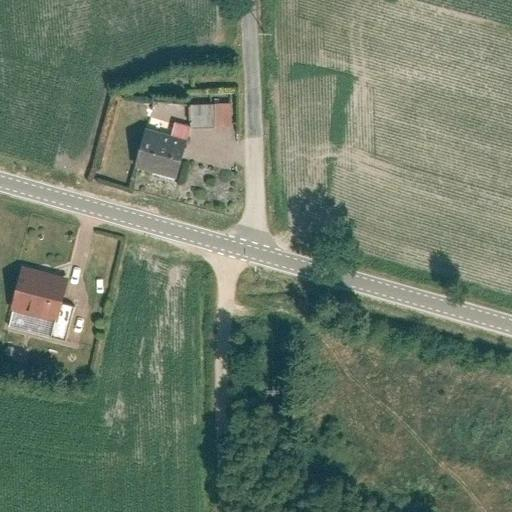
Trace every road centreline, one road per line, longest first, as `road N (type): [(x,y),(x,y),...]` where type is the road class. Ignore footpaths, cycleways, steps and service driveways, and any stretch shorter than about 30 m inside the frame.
road 1 (residential): [(236,250),(511,325)]
road 2 (track): [(236,250),(224,307),(226,511)]
road 3 (residential): [(236,250),(250,235),(254,192),(245,0)]
road 4 (residential): [(0,182),(236,250)]
